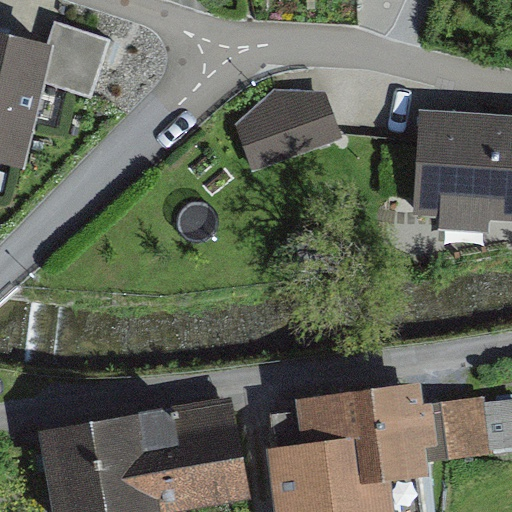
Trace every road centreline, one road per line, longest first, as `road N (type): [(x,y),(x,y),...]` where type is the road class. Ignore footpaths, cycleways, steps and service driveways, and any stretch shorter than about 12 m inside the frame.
road 1 (residential): [(511,339),(0,413)]
road 2 (residential): [(0,272),(245,41)]
road 3 (residential): [(511,87),(398,55),(245,41)]
road 4 (residential): [(245,41),(108,0)]
